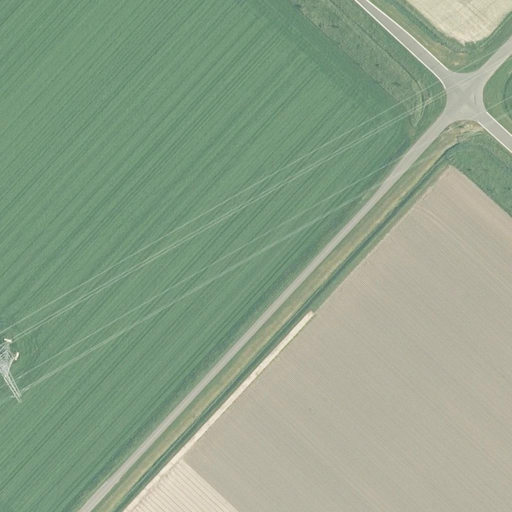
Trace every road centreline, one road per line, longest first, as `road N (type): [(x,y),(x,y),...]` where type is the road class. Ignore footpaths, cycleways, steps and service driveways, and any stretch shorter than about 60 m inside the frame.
road 1 (unclassified): [(461,97),(79,511)]
road 2 (tertiary): [(461,97),(355,0)]
